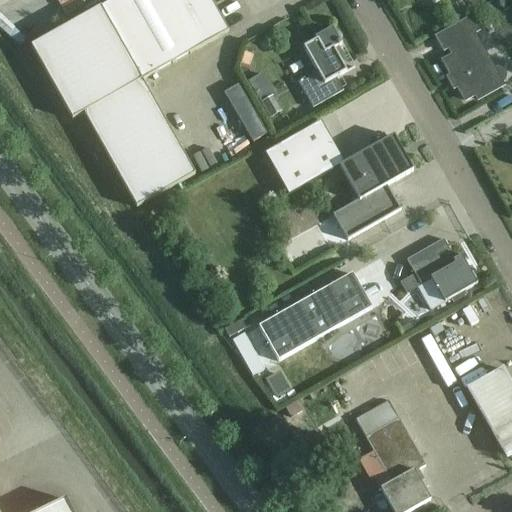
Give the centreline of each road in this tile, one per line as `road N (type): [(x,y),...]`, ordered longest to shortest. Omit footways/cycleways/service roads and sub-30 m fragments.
road 1 (tertiary): [(251,511),(0,172)]
road 2 (unclassified): [(511,270),(360,0)]
